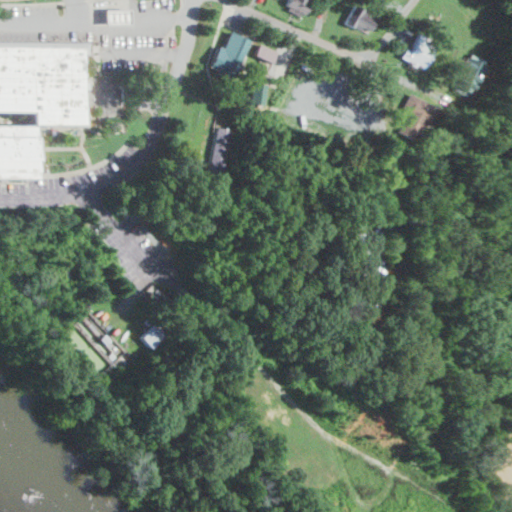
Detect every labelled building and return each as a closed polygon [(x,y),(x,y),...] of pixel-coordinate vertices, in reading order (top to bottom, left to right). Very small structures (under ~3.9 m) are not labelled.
[(308,0),(302,15),(286,8),(288,4),(285,3),(286,0),(308,0)] [(352,4),(376,16),(369,30),(361,26),(359,29),(352,26),(351,27),(342,23),(352,4)] [(120,21),(120,7),(96,8),(96,22),(120,21)] [(228,41),(231,42),(234,33),(248,39),(239,63),(225,57),(228,48),(225,47),(228,41)] [(423,36),(421,40),(433,46),(421,68),(416,65),(415,67),(409,64),(410,62),(400,57),(405,47),(409,49),(418,33),(423,36)] [(0,41),(91,42),(91,53),(87,53),(87,46),(0,44),(0,41)] [(257,43),(275,51),(270,62),(252,54),(257,43)] [(90,81),(90,88),(87,89),(88,105),(89,123),(42,123),(30,123),(30,113),(0,113),(0,44),(87,46),(87,53),(87,81),(90,81)] [(456,85),(454,84),(467,55),(470,56),(471,53),(485,59),(484,63),(486,64),(472,92),(470,91),(468,96),(454,90),(456,85)] [(251,82),(265,84),(263,104),(248,102),(251,82)] [(422,120),(412,140),(397,131),(407,112),(401,109),(409,93),(438,108),(430,124),(422,120)] [(30,123),(42,123),(42,128),(42,147),(42,173),(42,177),(0,176),(0,123),(8,123),(30,123)] [(361,269),(356,233),(365,232),(370,267),(361,269)] [(158,319),(168,330),(149,348),(139,337),(158,319)]
